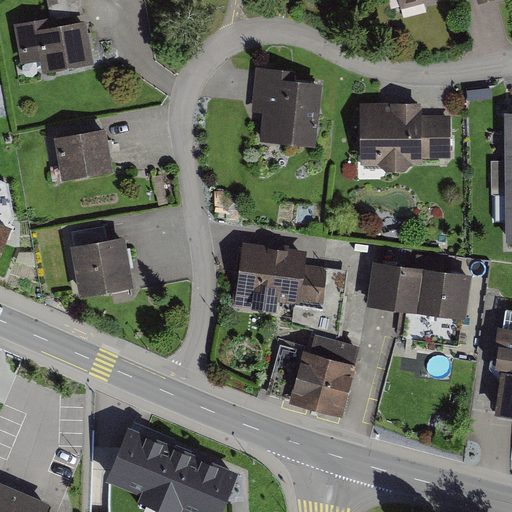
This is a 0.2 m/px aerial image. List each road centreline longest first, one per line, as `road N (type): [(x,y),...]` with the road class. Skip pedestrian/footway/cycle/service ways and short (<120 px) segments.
road 1 (residential): [(177,397),(201,335),(205,291),(183,110),(212,54),(257,30),(282,30),(405,73),(511,67)]
road 2 (secondary): [(177,397),(0,319)]
road 3 (secondary): [(511,502),(340,458)]
road 4 (secondary): [(340,458),(177,397)]
